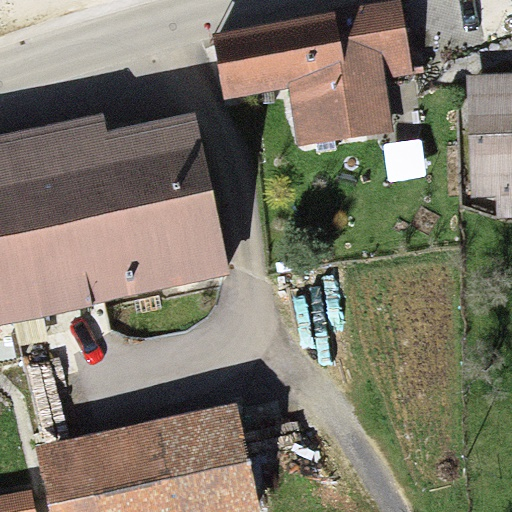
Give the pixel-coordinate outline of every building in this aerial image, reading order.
[(0,0),(0,44),(118,13),(117,0),(0,0)] [(393,19),(214,50),(225,113),(293,101),(301,146),(385,131),(377,86),(405,81),(393,19)] [(511,82),(467,84),(471,205),(504,203),(505,219),(511,218),(511,82)] [(0,327),(217,279),(185,137),(97,157),(93,140),(0,160),(0,327)] [(86,395),(23,409),(43,500),(0,509),(0,511),(242,511),(225,432),(100,459),(86,395)]
